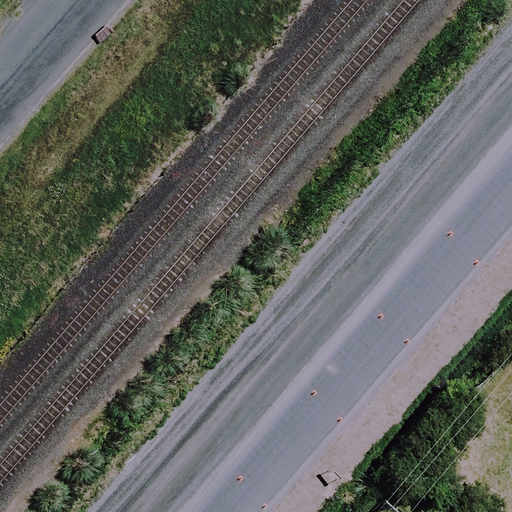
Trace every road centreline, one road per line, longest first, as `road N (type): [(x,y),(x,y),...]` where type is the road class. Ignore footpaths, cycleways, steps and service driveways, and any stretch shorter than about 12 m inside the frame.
road 1 (secondary): [(187,511),(511,139)]
road 2 (residential): [(0,95),(83,0)]
